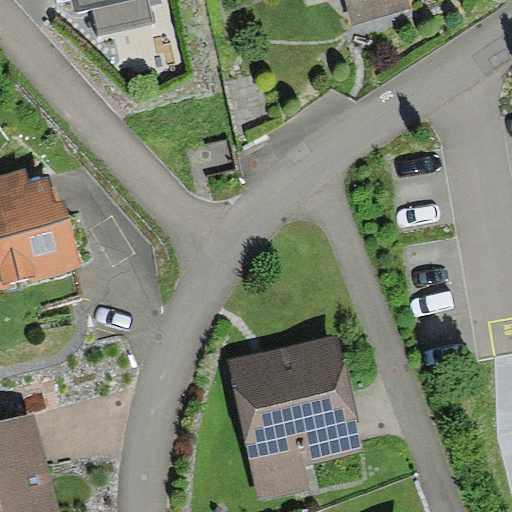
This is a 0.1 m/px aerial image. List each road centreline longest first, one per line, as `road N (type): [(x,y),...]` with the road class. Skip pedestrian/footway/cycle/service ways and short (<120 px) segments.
road 1 (unknown): [(450,62),(501,274),(492,390),(511,470)]
road 2 (residential): [(202,265),(313,147),(511,24)]
road 3 (unknown): [(313,147),(429,511)]
road 4 (residential): [(202,265),(0,33)]
road 5 (residential): [(141,511),(149,397),(202,265)]
